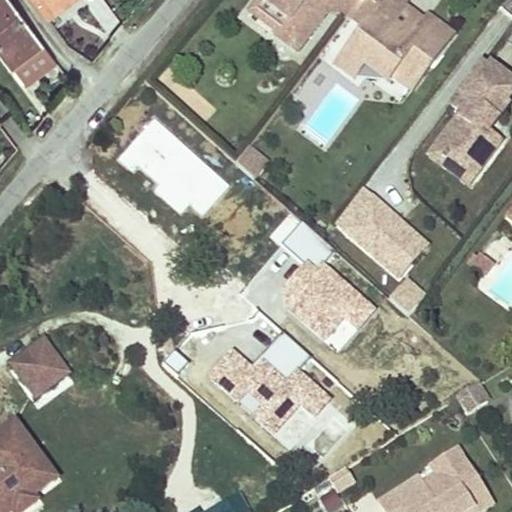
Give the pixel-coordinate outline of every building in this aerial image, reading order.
[(8,0),(0,0),(0,52),(4,58),(18,48),(23,55),(41,42),(8,0)] [(34,0),(46,16),(67,0),(34,0)] [(288,18),(264,0),(256,0),(249,9),(278,31),(288,18)] [(349,13),(358,0),(264,0),(288,18),(278,31),(276,34),(297,49),(331,3),(347,15),(349,13)] [(365,25),(346,50),(364,64),(368,59),(390,76),(394,71),(413,85),(453,32),(428,14),(420,24),(399,8),(405,0),(358,0),(349,13),(365,25)] [(18,48),(4,58),(10,65),(23,55),(18,48)] [(346,50),(335,65),(353,78),(364,64),(346,50)] [(368,59),(364,64),(387,80),(390,76),(368,59)] [(511,91),(511,88),(480,64),(450,105),(460,113),(432,151),(452,165),(467,162),(476,150),(488,158),(500,142),(487,132),(482,129),(487,122),(489,123),(493,118),(496,120),(507,105),(504,103),(511,91)] [(394,71),(390,76),(409,90),(413,85),(394,71)] [(496,120),(493,118),(489,123),(487,122),(482,129),(487,132),(496,120)] [(273,162),(253,146),(239,164),(259,180),(273,162)] [(452,165),(432,151),(428,157),(468,186),(479,170),(488,158),(476,150),(467,162),(452,165)] [(409,317),(421,301),(409,292),(398,307),(409,317)] [(34,398),(71,372),(49,339),(11,364),(34,398)] [(472,388),(482,404),(486,401),(476,385),(472,388)] [(472,388),(456,398),(466,414),(482,404),(472,388)] [(37,498),(61,479),(15,416),(0,427),(0,511),(33,511),(42,505),(37,498)] [(421,481),(425,487),(465,461),(457,448),(430,465),(435,473),(421,481)] [(465,461),(425,487),(421,481),(418,476),(378,501),(384,511),(471,511),(490,501),(465,461)] [(345,468),(328,480),(336,493),(354,481),(345,468)] [(328,511),(331,511),(343,505),(333,490),(320,498),(328,511)] [(250,511),(239,493),(206,511),(250,511)] [(479,511),(492,504),(490,501),(471,511),(479,511)]
